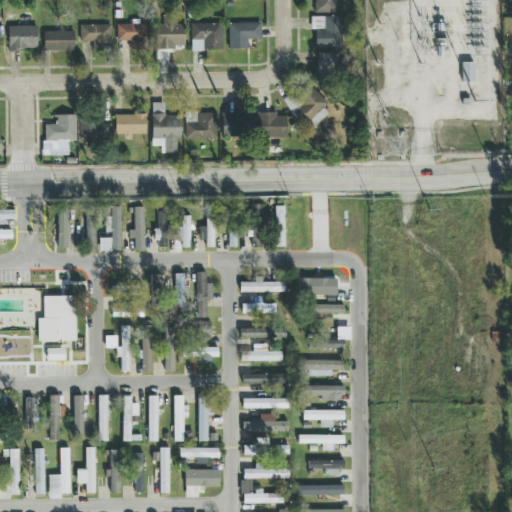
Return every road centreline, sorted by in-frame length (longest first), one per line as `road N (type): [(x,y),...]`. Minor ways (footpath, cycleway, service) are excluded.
road 1 (tertiary): [(0,184),(430,180),(511,172)]
road 2 (residential): [(0,263),(355,261)]
road 3 (residential): [(285,12),(282,70),(264,79),(0,83)]
road 4 (residential): [(233,260),(235,511)]
road 5 (residential): [(362,511),(355,261)]
road 6 (residential): [(235,504),(0,507)]
road 7 (residential): [(0,385),(234,381)]
road 8 (residential): [(100,384),(97,262)]
